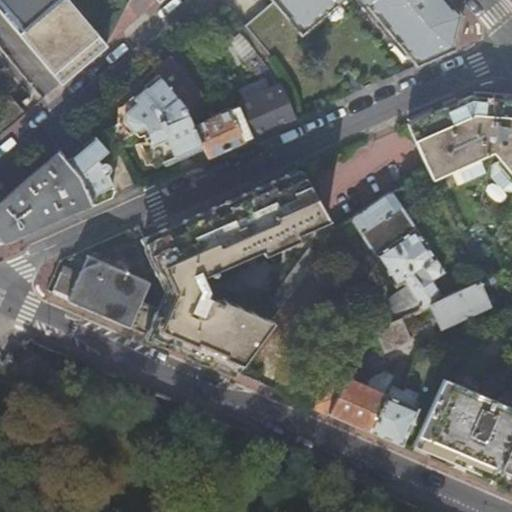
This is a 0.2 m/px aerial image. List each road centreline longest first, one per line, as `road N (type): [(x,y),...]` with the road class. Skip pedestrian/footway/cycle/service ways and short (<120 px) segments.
road 1 (residential): [(0,276),(511,57)]
road 2 (residential): [(507,511),(164,373),(0,292)]
road 3 (residential): [(200,0),(0,171)]
